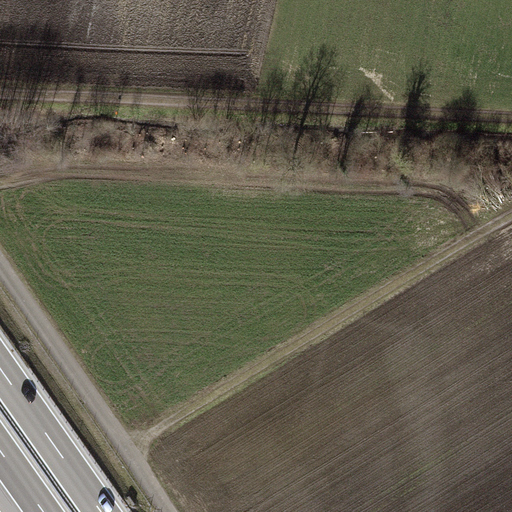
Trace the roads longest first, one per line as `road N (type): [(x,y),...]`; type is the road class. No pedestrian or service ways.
road 1 (track): [(511,119),(0,101)]
road 2 (track): [(129,452),(511,206)]
road 3 (track): [(0,263),(170,511)]
road 4 (trunk): [(103,511),(0,363)]
